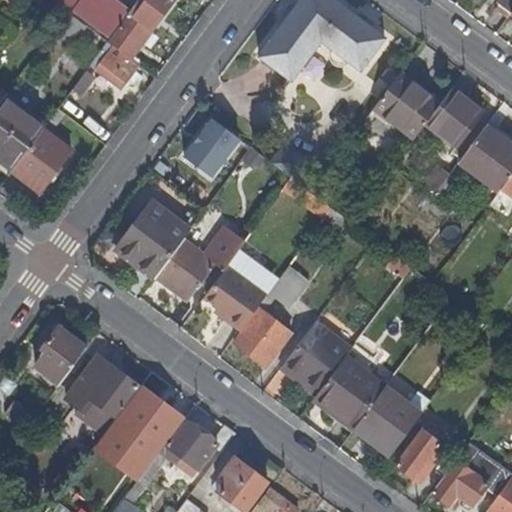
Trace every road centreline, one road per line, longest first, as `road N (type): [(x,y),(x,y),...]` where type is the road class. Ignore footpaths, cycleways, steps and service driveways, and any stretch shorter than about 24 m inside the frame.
road 1 (residential): [(379,511),(47,264)]
road 2 (residential): [(245,0),(47,264)]
road 3 (residential): [(405,0),(511,80)]
